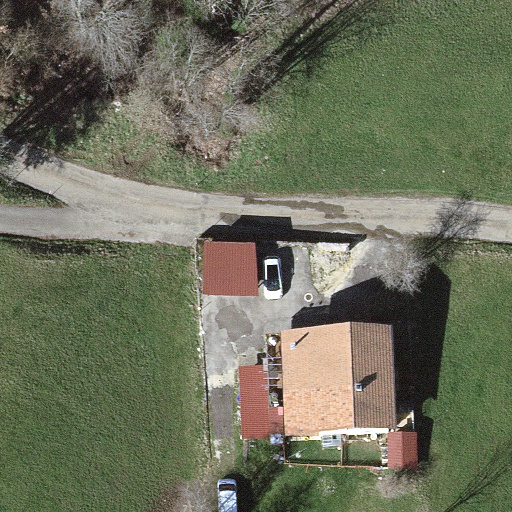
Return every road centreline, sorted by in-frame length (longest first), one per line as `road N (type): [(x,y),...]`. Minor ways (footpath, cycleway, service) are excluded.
road 1 (unclassified): [(0,146),(76,184),(182,217),(419,215),(511,225)]
road 2 (track): [(0,219),(74,225),(182,217)]
